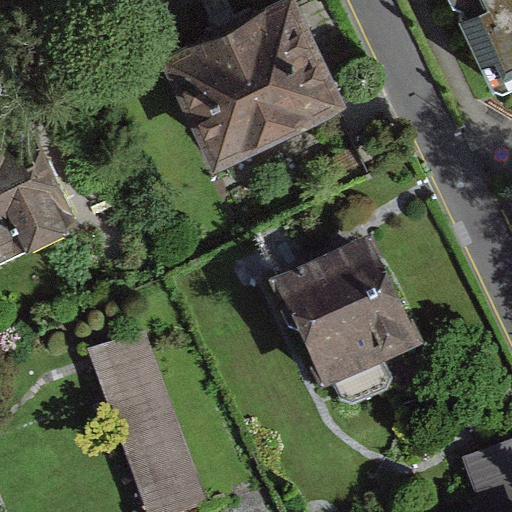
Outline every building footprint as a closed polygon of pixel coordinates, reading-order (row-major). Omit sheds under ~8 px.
[(258,0),(161,45),(215,161),(348,99),(302,0),(258,0)] [(511,0),(456,0),(489,77),(511,67),(511,0)] [(0,250),(81,212),(28,101),(0,114),(0,250)] [(271,286),(322,396),(423,350),(372,239),(271,286)] [(134,328),(81,357),(134,511),(195,511),(209,504),(134,328)] [(511,498),(511,449),(472,457),(480,504),(511,498)]
